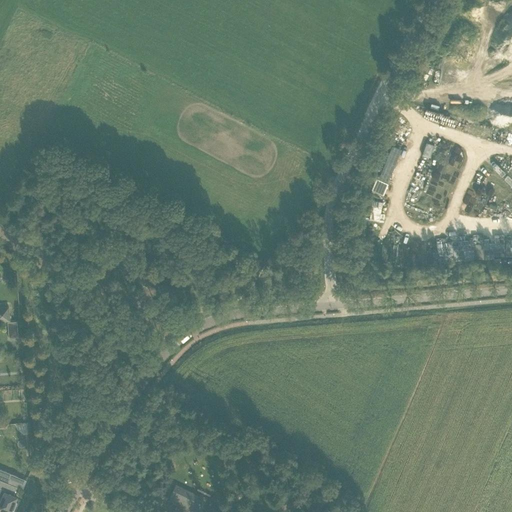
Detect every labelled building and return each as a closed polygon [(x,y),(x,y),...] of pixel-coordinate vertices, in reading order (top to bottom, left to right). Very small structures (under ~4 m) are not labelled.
[(426,142),(421,155),(429,158),(434,144),(426,142)] [(394,166),(398,149),(394,148),(389,165),(394,166)] [(384,195),(389,183),(376,178),(372,190),(384,195)] [(380,221),(382,201),(372,200),(370,220),(380,221)] [(397,252),(398,243),(384,241),(382,263),(404,265),(406,253),(397,252)] [(8,271),(5,273),(6,277),(9,281),(13,281),(16,279),(15,275),(12,271),(8,271)] [(0,307),(0,321),(9,321),(8,307),(0,307)] [(80,383),(83,383),(91,378),(87,372),(79,377),(78,380),(80,383)] [(0,480),(7,483),(11,474),(0,469),(0,480)] [(7,483),(0,480),(0,488),(5,490),(0,502),(0,509),(6,511),(10,511),(12,510),(14,510),(17,502),(15,501),(17,497),(13,496),(17,487),(7,483)] [(175,487),(168,501),(177,505),(175,509),(180,511),(196,511),(200,504),(182,495),(183,491),(175,487)]
